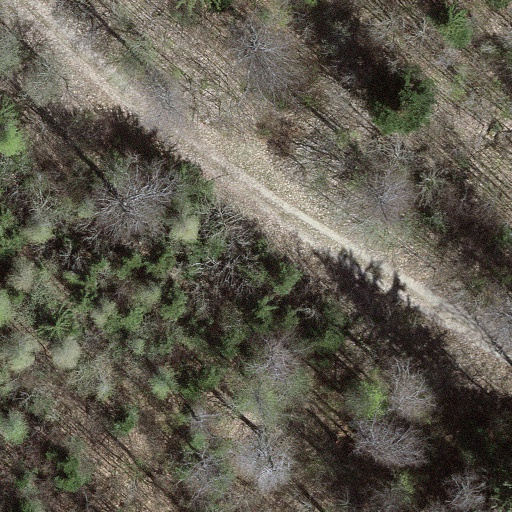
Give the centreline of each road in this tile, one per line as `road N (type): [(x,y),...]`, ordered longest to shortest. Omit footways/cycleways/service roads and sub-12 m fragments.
road 1 (track): [(21,0),(216,172),(511,358)]
road 2 (track): [(0,85),(60,104),(136,107)]
